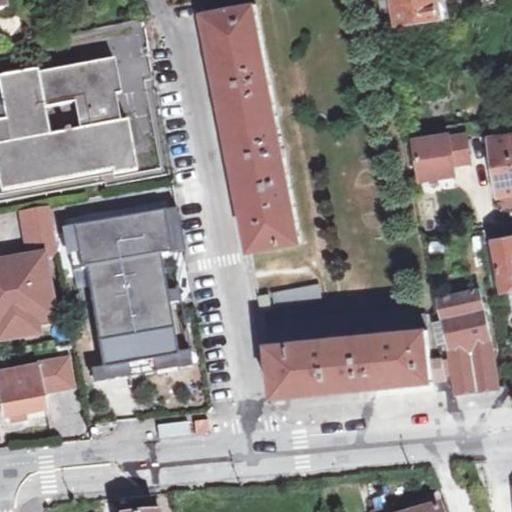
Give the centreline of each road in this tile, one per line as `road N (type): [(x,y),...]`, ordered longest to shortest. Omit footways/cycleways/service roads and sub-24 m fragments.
road 1 (residential): [(157,0),(175,35),(255,448)]
road 2 (tertiary): [(0,472),(255,448)]
road 3 (tertiary): [(255,448),(480,426)]
